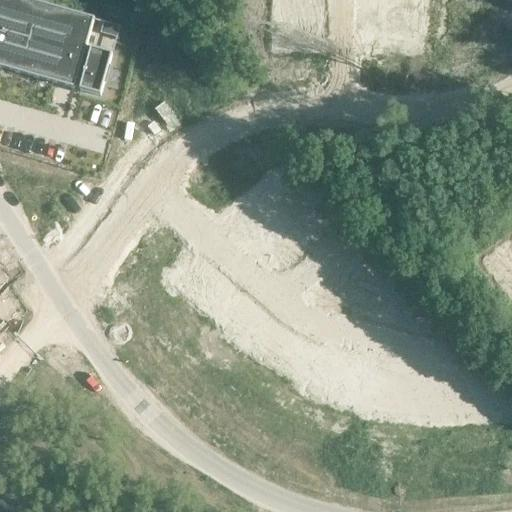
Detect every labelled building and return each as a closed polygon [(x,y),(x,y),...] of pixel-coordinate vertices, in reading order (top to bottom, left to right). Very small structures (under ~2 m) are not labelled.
[(0,0),(0,69),(100,98),(112,57),(90,51),(86,50),(94,21),(18,0),(0,0)] [(440,0),(393,0),(394,5),(382,5),(381,14),(393,14),(394,9),(440,10),(440,0)] [(292,6),(241,4),(240,28),(302,32),(303,23),(291,22),(292,6)] [(393,32),(440,32),(440,10),(394,9),(393,14),(393,28),(381,28),(381,36),(393,36),(393,32)] [(103,24),(100,35),(117,39),(120,28),(103,24)] [(240,28),(239,53),(289,56),(290,40),(302,40),(302,32),(240,28)] [(409,56),(440,56),(440,32),(393,32),(393,36),(393,51),(381,50),(381,59),(409,59),(409,56)]
